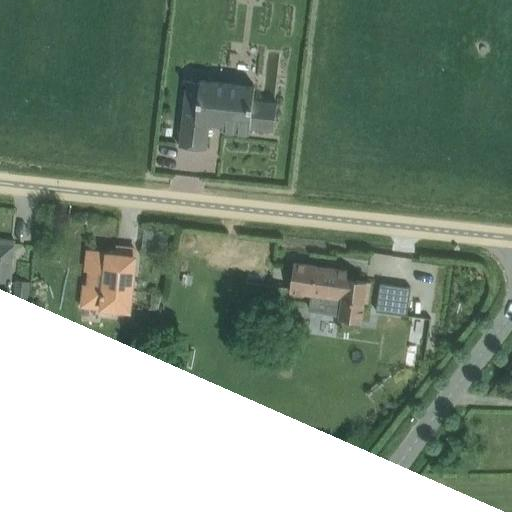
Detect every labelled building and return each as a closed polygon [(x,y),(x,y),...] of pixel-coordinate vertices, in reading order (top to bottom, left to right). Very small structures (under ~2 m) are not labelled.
[(187,75),(178,146),(207,150),(211,122),(273,130),(277,101),(256,98),(258,85),(187,75)] [(0,292),(8,293),(15,244),(0,242),(0,292)] [(81,306),(133,312),(139,254),(87,249),(81,306)] [(345,298),(349,269),(296,262),(292,292),(345,298)] [(312,321),(289,317),(282,354),(304,358),(312,321)]
